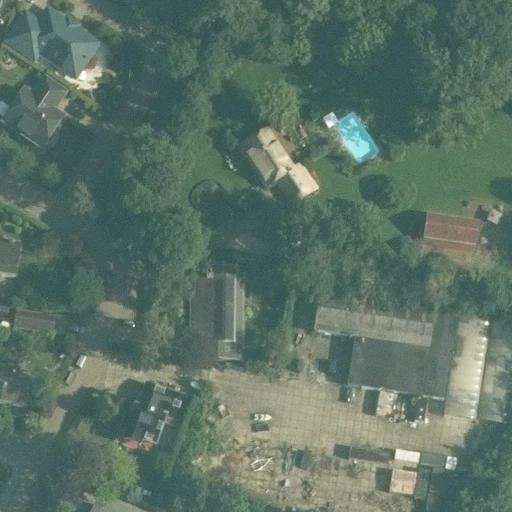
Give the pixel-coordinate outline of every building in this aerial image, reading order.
[(34,61),(38,54),(74,79),(97,45),(47,12),(38,25),(25,16),(7,43),(34,61)] [(23,91),(2,123),(42,150),(63,118),(54,112),(66,93),(44,79),(32,97),(23,91)] [(316,189),(300,165),(293,170),(292,168),(267,131),(240,149),(266,188),(276,181),(292,205),(316,189)] [(421,266),(470,274),(477,227),(428,219),(421,266)] [(0,277),(14,280),(18,246),(0,243),(0,277)] [(236,269),(210,269),(210,281),(192,281),(192,344),(191,363),(240,363),(240,345),(240,282),(236,282),(236,269)] [(353,341),(346,388),(444,403),(458,315),(319,293),(312,335),(353,341)] [(55,319),(43,318),(15,313),(12,331),(52,337),(55,319)] [(484,422),(511,425),(511,320),(495,319),(491,349),(507,351),(506,362),(490,360),(486,392),(487,392),(484,422)] [(24,410),(29,381),(17,379),(19,369),(17,369),(20,352),(10,351),(7,367),(6,368),(0,406),(24,410)] [(125,416),(119,433),(125,435),(122,445),(139,451),(141,443),(154,448),(164,419),(161,418),(169,395),(145,386),(137,410),(134,409),(131,418),(125,416)]
